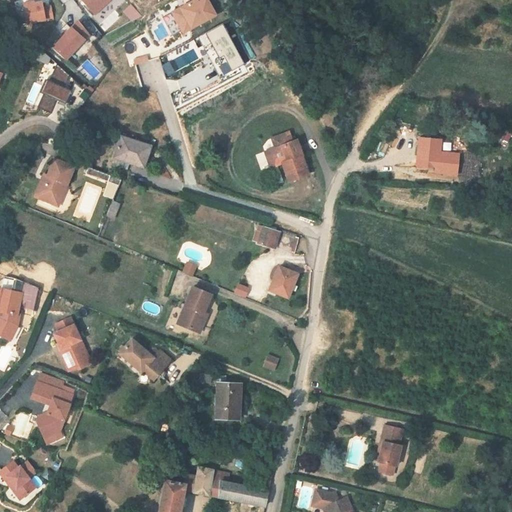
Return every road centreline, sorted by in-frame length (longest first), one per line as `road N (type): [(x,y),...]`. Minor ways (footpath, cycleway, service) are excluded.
road 1 (residential): [(354,154),(329,200),(270,511)]
road 2 (unknown): [(323,238),(178,182),(155,39)]
